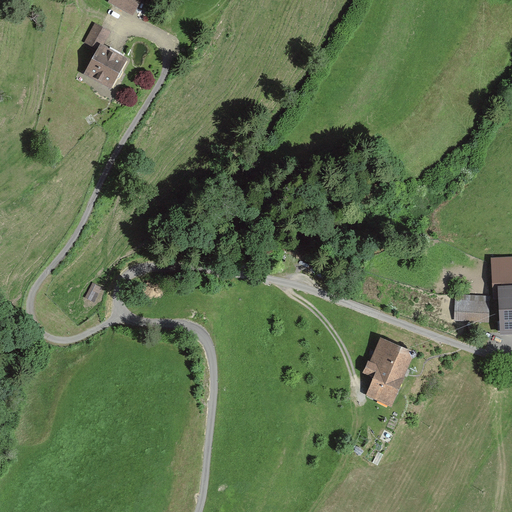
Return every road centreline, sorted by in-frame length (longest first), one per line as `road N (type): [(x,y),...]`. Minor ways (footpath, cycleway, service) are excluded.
road 1 (unclassified): [(121,310),(98,329),(61,340),(34,328),(29,315),(30,299),(78,236),(173,64),(168,37),(114,17)]
road 2 (unclassified): [(121,310),(122,280),(142,271),(210,272),(278,281),(479,351),(511,354)]
road 3 (unclassified): [(200,511),(215,387),(207,340),(181,324),(129,319),(121,310)]
road 4 (track): [(278,281),(328,324),(359,403)]
